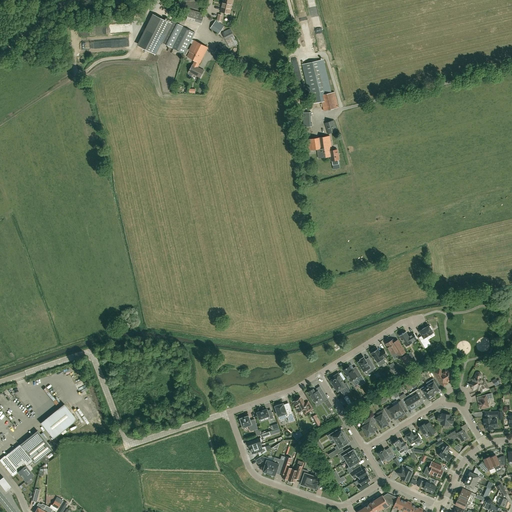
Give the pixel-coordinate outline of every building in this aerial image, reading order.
[(223,0),(221,12),(229,14),(232,0),(223,0)] [(204,14),(190,10),(187,19),(201,24),(204,14)] [(315,31),(321,30),(318,12),(311,13),(312,17),(313,17),(313,22),(314,22),(315,31)] [(184,54),(186,50),(192,40),(195,33),(172,21),(161,42),(184,54)] [(216,21),(211,28),(219,34),(224,26),(216,21)] [(226,40),(234,36),(230,29),(222,33),(226,40)] [(192,40),(186,50),(189,52),(187,57),(195,61),(189,72),(193,75),(194,74),(200,78),(204,71),(198,67),(208,47),(194,40),(194,41),(192,40)] [(225,59),(229,52),(218,46),(215,53),(225,59)] [(324,111),(338,108),(335,92),(331,93),(323,60),(302,64),(312,104),(322,101),(324,111)] [(324,123),(328,134),(337,131),(334,120),(324,123)] [(338,160),(339,160),(337,150),(332,150),(330,136),(307,139),(309,150),(317,149),(318,158),(330,156),(331,161),(332,161),(332,165),(339,164),(338,160)] [(423,329),(419,331),(425,340),(422,342),(421,341),(425,348),(431,344),(426,337),(433,332),(432,330),(432,329),(430,326),(429,326),(425,328),(423,329)] [(413,333),(409,336),(406,332),(406,331),(399,336),(400,336),(406,346),(406,347),(413,342),(412,342),(417,339),(413,333)] [(405,352),(401,345),(398,340),(394,342),(393,340),(386,344),(387,346),(392,355),(396,352),(399,356),(405,352)] [(378,349),(371,353),(377,362),(379,365),(385,362),(384,359),(383,358),(388,355),(384,350),(381,352),(380,353),(378,349)] [(411,361),(407,355),(401,358),(406,364),(411,361)] [(361,360),(358,362),(361,367),(360,367),(362,371),(363,370),(364,371),(367,369),(369,372),(375,368),(371,362),(368,364),(367,362),(367,363),(364,357),(360,360),(361,360)] [(359,383),(360,385),(366,382),(358,369),(354,371),(353,370),(352,370),(351,369),(349,366),(347,368),(347,367),(346,368),(346,369),(344,370),(347,375),(346,375),(349,381),(350,380),(350,381),(351,380),(355,386),(359,383)] [(445,370),(442,372),(440,368),(434,372),(443,386),(447,384),(446,382),(447,381),(448,382),(453,378),(451,375),(453,373),(450,368),(445,371),(445,370)] [(334,378),(331,380),(331,382),(333,386),(334,385),(337,391),(340,390),(341,392),(348,387),(351,391),(351,390),(346,383),(344,384),(342,381),(343,381),(338,373),(333,376),(334,378)] [(485,385),(482,380),(481,378),(481,377),(481,376),(481,375),(481,374),(480,373),(479,373),(478,373),(477,373),(476,373),(476,374),(475,374),(475,375),(475,376),(475,377),(472,379),(473,381),(469,384),(473,390),(477,387),(479,387),(481,392),(489,389),(486,385),(485,385)] [(435,385),(438,383),(435,378),(432,380),(433,381),(431,382),(432,383),(428,386),(434,395),(433,394),(436,393),(439,392),(438,391),(439,390),(435,385)] [(434,395),(428,386),(425,388),(423,387),(419,390),(422,395),(425,393),(428,399),(429,399),(432,398),(432,397),(434,395)] [(313,389),(308,392),(314,402),(322,397),(324,401),(328,399),(322,390),(319,392),(318,391),(315,392),(313,389)] [(422,395),(419,390),(418,389),(410,394),(417,407),(420,405),(420,404),(423,402),(420,397),(422,395)] [(417,407),(410,394),(401,399),(405,406),(408,404),(411,410),(414,408),(414,409),(417,407)] [(482,399),(478,400),(480,409),(489,407),(488,403),(489,403),(489,402),(489,399),(493,398),(491,394),(481,396),(482,399)] [(296,400),(293,401),(297,408),(296,408),(298,413),(303,410),(305,414),(312,409),(308,402),(304,404),(301,397),(300,398),(298,398),(296,399),(296,400)] [(398,403),(394,406),(401,417),(403,416),(402,415),(405,413),(404,411),(402,408),(404,406),(401,400),(398,402),(398,403)] [(276,406),(275,406),(276,410),(275,410),(277,414),(278,414),(278,416),(283,415),(284,418),(288,417),(289,422),(295,420),(291,410),(286,411),(283,403),(279,405),(278,404),(275,405),(276,406)] [(64,404),(40,423),(53,439),(77,420),(64,404)] [(398,419),(401,417),(394,406),(390,408),(389,405),(384,408),(388,414),(390,412),(394,417),(395,420),(397,418),(398,419)] [(267,409),(257,413),(259,419),(269,416),(270,419),(274,418),(271,411),(268,412),(267,409)] [(376,418),(378,421),(382,428),(384,426),(385,427),(388,425),(387,424),(388,424),(387,422),(385,418),(388,416),(383,410),(377,413),(379,416),(376,418)] [(497,416),(497,412),(485,413),(486,418),(484,419),(484,421),(483,421),(484,425),(485,425),(486,430),(494,428),(493,427),(498,427),(496,418),(492,419),(491,416),(497,416)] [(312,417),(315,422),(318,427),(322,425),(319,419),(316,414),(312,417)] [(450,415),(442,414),(442,415),(439,415),(437,421),(441,422),(441,424),(449,425),(449,423),(453,424),(454,417),(450,417),(450,415)] [(259,426),(257,426),(254,419),(254,420),(251,422),(249,415),(240,419),(243,427),(249,425),(251,431),(259,428),(259,426)] [(374,432),(374,431),(372,428),(372,427),(375,425),(371,417),(364,421),(364,422),(362,423),(362,425),(363,427),(363,428),(364,430),(363,430),(365,433),(366,433),(368,436),(374,432)] [(425,423),(419,427),(423,434),(427,432),(430,436),(436,432),(430,422),(426,424),(425,423)] [(458,432),(456,430),(451,433),(452,435),(455,434),(457,438),(459,436),(462,441),(465,439),(465,440),(469,438),(466,434),(465,434),(462,429),(461,430),(458,432)] [(35,464),(52,449),(37,430),(2,459),(13,473),(18,469),(19,471),(18,472),(26,481),(33,475),(25,466),(27,465),(32,461),(35,464)] [(334,432),(328,435),(331,441),(334,439),(336,442),(346,436),(344,432),(343,432),(342,430),(334,435),(333,432),(334,432)] [(417,433),(413,435),(411,432),(410,431),(407,433),(408,434),(406,435),(411,444),(414,442),(416,445),(419,443),(420,444),(423,442),(417,433)] [(261,444),(262,444),(261,441),(265,439),(264,437),(270,435),(269,432),(260,435),(261,438),(248,442),(250,448),(261,444)] [(336,442),(338,445),(335,447),(336,450),(349,442),(348,440),(346,436),(336,442)] [(324,448),(319,440),(314,443),(319,451),(324,448)] [(399,440),(393,443),(400,454),(404,451),(408,449),(405,444),(403,440),(400,442),(400,441),(399,440)] [(259,456),(267,451),(265,447),(262,448),(261,444),(250,448),(251,451),(252,451),(253,453),(258,452),(259,456)] [(442,450),(439,456),(442,458),(445,460),(447,461),(448,460),(449,460),(450,459),(450,458),(451,457),(450,457),(452,455),(448,452),(446,452),(449,447),(444,444),(441,450),(442,450)] [(347,453),(346,450),(338,454),(342,460),(344,458),(347,461),(357,455),(356,453),(355,450),(354,450),(353,449),(347,453)] [(387,454),(385,450),(384,449),(378,453),(377,454),(380,457),(381,457),(382,460),(385,458),(387,461),(395,457),(392,451),(387,454)] [(347,461),(349,465),(346,467),(350,472),(356,468),(354,465),(360,461),(360,460),(361,460),(359,457),(358,457),(357,455),(347,461)] [(489,456),(495,470),(501,467),(500,466),(502,465),(505,465),(505,457),(502,457),(502,461),(499,462),(496,455),(490,457),(490,456),(489,456)] [(268,458),(262,456),(256,460),(258,464),(263,461),(266,462),(263,471),(264,472),(264,473),(267,474),(267,473),(269,473),(275,457),(274,457),(273,462),(267,460),(268,458)] [(495,470),(489,456),(484,459),(485,462),(483,463),(482,462),(479,466),(485,472),(494,468),(495,470)] [(275,457),(269,473),(271,474),(271,475),(274,476),(274,475),(275,476),(278,468),(281,470),(284,460),(283,462),(280,461),(279,464),(273,462),(275,457)] [(281,473),(284,474),(282,477),(283,478),(286,479),(288,479),(292,468),(288,467),(291,458),(286,457),(281,473)] [(432,462),(429,468),(431,469),(429,474),(433,475),(433,474),(440,477),(443,471),(440,470),(442,466),(432,462)] [(292,468),(288,479),(288,480),(290,480),(290,481),(293,482),(294,482),(295,478),(298,479),(303,463),(302,467),(297,465),(295,470),(292,469),(292,468)] [(361,467),(357,469),(350,473),(353,478),(356,476),(358,480),(368,474),(367,472),(367,471),(366,469),(365,469),(365,468),(362,470),(361,467)] [(402,467),(396,472),(401,477),(401,478),(404,479),(404,481),(406,482),(407,481),(408,481),(412,472),(405,469),(402,467)] [(308,471),(303,469),(301,475),(303,476),(301,484),(301,485),(304,486),(305,486),(307,486),(308,485),(311,475),(307,474),(308,471)] [(467,478),(476,482),(479,476),(482,478),(484,476),(479,471),(478,473),(477,475),(470,472),(469,473),(468,473),(467,476),(468,477),(467,478)] [(358,480),(360,483),(357,485),(360,490),(370,484),(368,482),(371,480),(371,479),(371,478),(370,476),(369,476),(368,474),(358,480)] [(317,477),(311,475),(308,485),(314,487),(313,487),(318,489),(320,482),(316,481),(317,477)] [(12,489),(4,478),(0,481),(0,484),(7,493),(8,492),(12,489)] [(474,487),(476,482),(467,478),(467,479),(466,480),(464,482),(465,483),(464,484),(471,487),(470,490),(475,492),(477,488),(474,487)] [(434,485),(429,483),(426,482),(424,481),(420,479),(417,485),(421,487),(422,486),(424,487),(423,488),(433,493),(436,486),(434,485)] [(507,499),(505,498),(507,494),(501,484),(496,486),(499,491),(496,496),(499,497),(497,502),(501,504),(500,505),(504,507),(506,503),(505,502),(507,499)] [(461,491),(459,497),(471,502),(471,503),(472,500),(471,498),(473,493),(471,492),(468,491),(462,488),(461,491)] [(396,497),(393,496),(392,496),(390,500),(389,499),(391,496),(390,494),(388,493),(383,496),(388,504),(389,504),(394,506),(393,507),(397,509),(398,508),(400,509),(399,510),(403,500),(399,499),(400,497),(398,496),(397,498),(396,498),(396,497)] [(388,504),(383,496),(382,495),(379,497),(378,496),(375,498),(382,509),(384,507),(385,509),(389,506),(388,504)] [(469,505),(471,502),(459,497),(455,505),(466,510),(468,505),(469,505)] [(380,510),(382,509),(375,498),(372,500),(373,501),(369,503),(370,504),(375,511),(379,511),(380,511),(380,510)] [(57,509),(61,503),(55,500),(51,505),(57,509)] [(62,511),(68,503),(63,500),(56,511),(62,511)] [(403,511),(405,511),(410,502),(408,501),(407,502),(403,500),(399,510),(400,509),(402,510),(402,511),(403,511)] [(412,511),(415,507),(415,506),(412,504),(412,503),(410,502),(405,511),(412,511)] [(41,511),(43,510),(39,508),(41,505),(38,503),(34,510),(35,511),(34,511),(41,511)] [(490,504),(487,503),(486,505),(485,504),(484,507),(493,511),(492,511),(500,511),(501,509),(490,504)]
